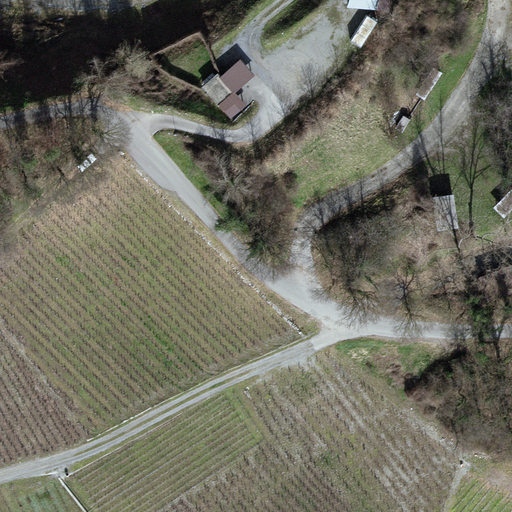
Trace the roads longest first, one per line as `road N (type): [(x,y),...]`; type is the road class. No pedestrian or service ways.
road 1 (track): [(511,330),(347,317),(269,274),(109,114),(67,108),(0,122)]
road 2 (track): [(0,480),(67,462),(511,252)]
road 3 (track): [(284,284),(314,218),(412,151),(465,88),(498,0)]
road 4 (track): [(255,127),(127,126)]
